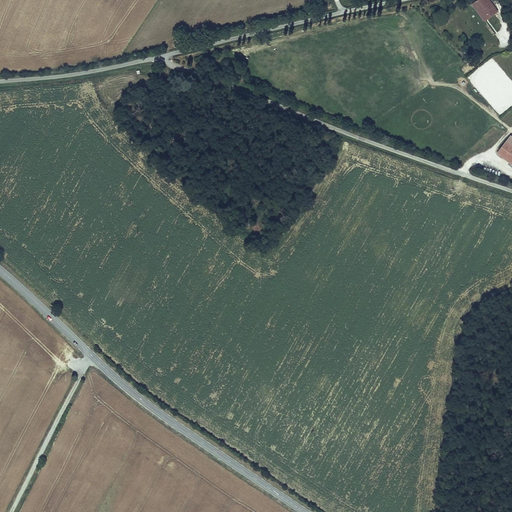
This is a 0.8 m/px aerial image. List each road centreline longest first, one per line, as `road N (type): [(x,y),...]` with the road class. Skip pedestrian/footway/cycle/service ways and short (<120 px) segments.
road 1 (unclassified): [(0,81),(163,60),(511,191)]
road 2 (secondary): [(0,270),(134,394),(305,511)]
